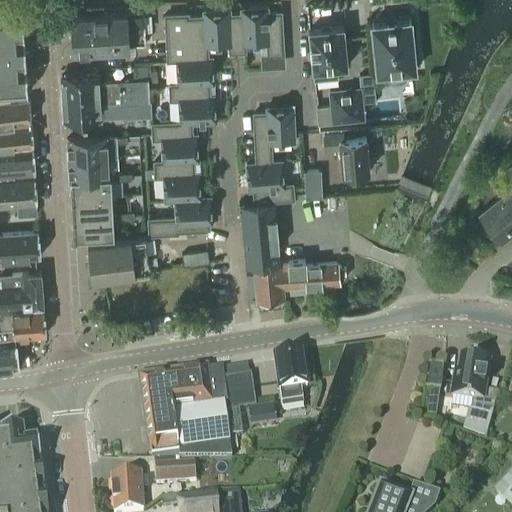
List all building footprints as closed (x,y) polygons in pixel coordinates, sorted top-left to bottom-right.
[(267,6),(241,7),(241,12),(242,12),(244,43),(245,43),(267,42),(268,53),(283,52),(281,10),(268,11),(267,6)] [(0,92),(11,91),(28,90),(25,49),(23,7),(20,7),(0,8),(0,92)] [(72,15),(71,15),(73,50),(75,50),(129,47),(129,43),(146,42),(144,7),(125,9),(125,12),(83,14),(72,15)] [(230,7),(203,9),(203,14),(204,14),(206,45),(207,45),(229,44),(229,51),(237,51),(245,50),(245,43),(244,43),(242,12),(241,12),(236,13),(230,13),(230,7)] [(188,12),(165,13),(168,60),(176,59),(190,59),(188,15),(188,12)] [(190,59),(176,59),(177,72),(178,84),(178,85),(209,82),(209,83),(214,83),(213,70),(212,56),(207,56),(207,45),(206,45),(204,14),(203,14),(188,15),(190,59)] [(407,73),(406,69),(416,68),(411,20),(411,18),(371,22),(371,24),(372,24),(377,72),(386,71),(386,75),(391,80),(397,81),(403,79),(407,73)] [(337,76),(336,69),(336,66),(347,65),(343,27),(343,26),(343,25),(308,29),(309,30),(314,79),(337,76)] [(138,78),(148,77),(148,61),(134,62),(135,78),(138,78)] [(98,71),(61,73),(62,90),(120,88),(120,79),(99,80),(98,71)] [(135,78),(120,79),(120,88),(124,88),(125,110),(125,116),(151,114),(151,99),(149,99),(148,77),(138,78),(135,78)] [(178,84),(170,85),(170,100),(179,100),(179,111),(180,122),(191,121),(191,122),(216,121),(216,118),(215,109),(214,94),(209,94),(209,83),(209,82),(178,85),(178,84)] [(330,105),(363,101),(361,86),(328,89),(330,105)] [(120,88),(62,90),(63,118),(66,118),(87,117),(87,121),(101,120),(101,117),(113,116),(112,110),(125,110),(124,88),(120,88)] [(0,126),(30,123),(28,99),(12,100),(0,101),(0,126)] [(319,122),(364,118),(363,102),(363,101),(330,105),(317,106),(319,122)] [(255,152),(271,152),(271,142),(295,141),(293,105),(266,106),(266,111),(253,112),(255,152)] [(180,122),(152,124),(153,139),(161,139),(162,150),(163,161),(163,162),(193,159),(193,160),(198,160),(198,148),(197,133),(192,133),(191,122),(191,121),(180,122)] [(0,148),(32,146),(30,123),(0,126),(0,148)] [(369,169),(365,136),(345,137),(344,131),(322,133),(324,149),(340,147),(342,172),(369,169)] [(127,134),(67,138),(68,158),(110,155),(118,155),(117,141),(119,141),(127,140),(127,134)] [(32,146),(0,148),(0,173),(14,172),(34,171),(32,146)] [(274,200),(294,198),(293,181),(283,182),(282,160),(272,161),(271,152),(255,152),(256,162),(246,162),(248,189),(253,188),(255,202),(274,200)] [(110,155),(68,158),(69,178),(69,179),(71,179),(71,178),(111,176),(111,178),(122,178),(121,172),(121,171),(111,171),(110,155)] [(154,166),(146,167),(146,178),(155,177),(163,177),(165,201),(175,200),(175,199),(201,197),(201,196),(199,171),(194,171),(193,160),(193,159),(163,162),(163,161),(154,162),(154,166)] [(511,163),(503,171),(511,181),(511,186),(479,213),(501,241),(511,231),(511,163)] [(321,196),(320,174),(320,168),(303,169),(304,197),(321,196)] [(0,204),(17,203),(18,214),(37,212),(34,176),(14,177),(14,172),(0,173),(0,204)] [(111,176),(71,178),(71,179),(72,198),(112,195),(111,178),(111,176)] [(112,195),(72,198),(73,217),(113,215),(113,217),(123,217),(123,211),(123,210),(113,210),(112,195)] [(176,217),(148,219),(149,234),(178,232),(178,230),(209,228),(209,222),(212,222),(211,195),(201,196),(201,197),(175,199),(175,200),(176,217)] [(283,287),(280,261),(274,200),(255,202),(239,203),(245,266),(253,265),(254,272),(246,273),(248,301),(256,300),(256,302),(284,298),(283,287)] [(113,215),(73,217),(73,218),(74,238),(75,238),(75,237),(114,235),(113,217),(113,215)] [(37,230),(0,232),(0,257),(35,255),(39,254),(37,230)] [(150,271),(145,237),(145,236),(88,242),(92,279),(150,271)] [(182,253),(184,265),(209,261),(209,259),(207,249),(196,250),(182,253)] [(280,261),(283,287),(290,286),(290,292),(305,291),(304,285),(340,282),(339,280),(347,276),(346,267),(338,263),(338,261),(306,264),(305,259),(280,261)] [(0,306),(42,303),(43,303),(40,271),(36,271),(11,273),(12,284),(1,285),(0,285),(0,306)] [(12,284),(11,273),(0,274),(1,285),(12,284)] [(42,308),(12,311),(14,337),(45,334),(42,308)] [(0,368),(17,367),(14,337),(12,311),(0,312),(2,328),(0,327),(0,368)] [(303,406),(301,389),(307,388),(302,353),(274,358),(275,360),(281,405),(281,409),(290,408),(303,406)] [(456,372),(451,398),(453,399),(451,408),(471,412),(465,433),(486,441),(492,418),(498,394),(485,391),(489,362),(462,357),(459,373),(456,372)] [(428,365),(425,390),(440,392),(443,367),(428,365)] [(227,404),(225,386),(222,368),(207,370),(207,369),(166,375),(172,415),(146,419),(151,460),(154,460),(154,466),(179,465),(179,459),(231,459),(224,404),(227,404)] [(140,379),(146,419),(172,415),(166,375),(140,379)] [(227,392),(230,412),(254,409),(251,388),(227,392)] [(0,473),(41,468),(38,440),(25,442),(23,430),(0,432),(0,473)] [(194,464),(179,465),(154,466),(155,484),(195,482),(194,464)] [(0,511),(47,511),(46,506),(41,468),(0,473),(0,511)] [(511,472),(495,491),(511,507),(511,472)] [(147,479),(141,479),(140,475),(111,478),(113,511),(134,511),(143,511),(142,491),(148,490),(147,479)] [(438,497),(414,488),(410,499),(381,488),(371,511),(430,511),(433,509),(438,497)] [(241,511),(239,492),(177,499),(178,511),(241,511)]
